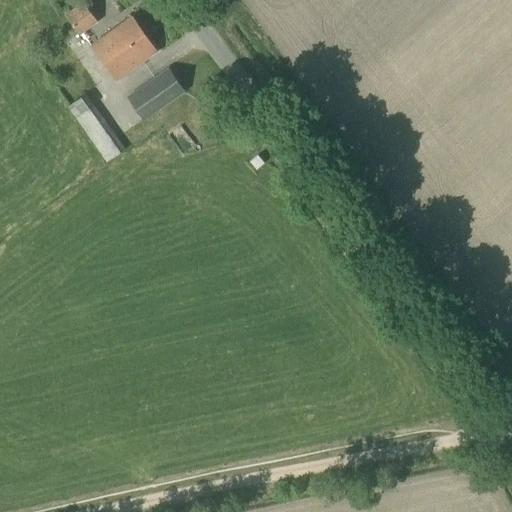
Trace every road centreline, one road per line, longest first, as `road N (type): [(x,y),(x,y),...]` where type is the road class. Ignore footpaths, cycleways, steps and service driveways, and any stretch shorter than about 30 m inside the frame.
road 1 (unclassified): [(496,430),(185,0)]
road 2 (track): [(142,511),(496,430)]
